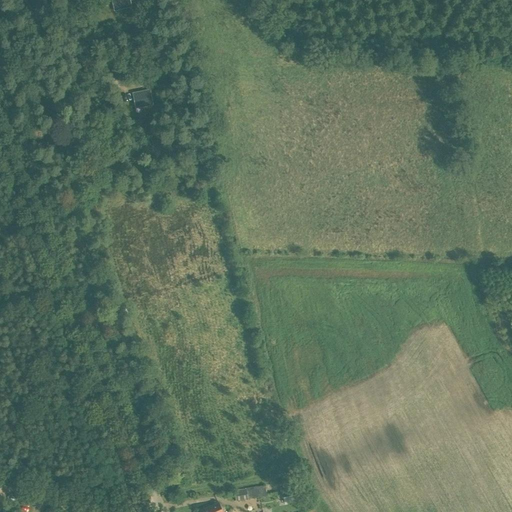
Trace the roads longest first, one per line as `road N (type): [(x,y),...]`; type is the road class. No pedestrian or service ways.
road 1 (tertiary): [(162,511),(0,139)]
road 2 (track): [(141,511),(156,498),(278,481)]
